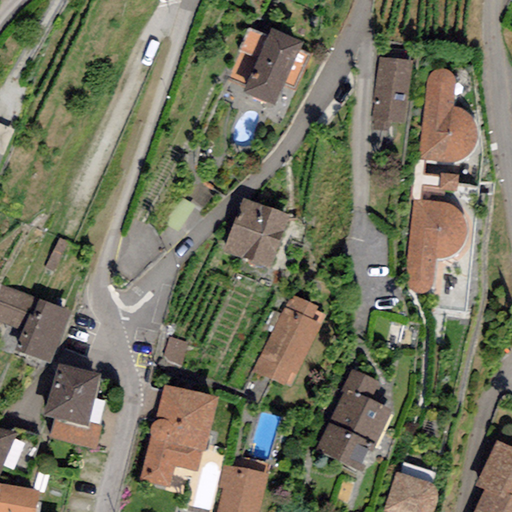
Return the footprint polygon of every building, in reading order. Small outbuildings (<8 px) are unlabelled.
[(302,51),(271,37),(269,42),(249,33),(227,80),(246,89),(242,99),(274,114),(285,89),(293,92),(309,59),(301,55),(302,51)] [(413,65),(379,60),(373,104),(375,105),(371,134),(389,136),(390,128),(403,130),(413,65)] [(428,85),(418,162),(451,166),(461,165),(467,161),(473,154),(476,148),(477,142),(475,132),(473,128),(470,122),(466,116),(460,112),(453,111),(455,90),(454,83),(451,78),(445,74),(440,73),(433,74),(430,78),(428,85)] [(445,180),(443,196),(459,198),(462,182),(445,180)] [(289,221),(243,202),(222,254),(269,273),(289,221)] [(443,208),(414,203),(406,271),(406,276),(407,284),(407,289),(410,294),(415,297),(421,298),(427,297),(430,293),(432,289),(436,264),(439,264),(444,263),(451,261),(457,256),(461,250),(464,243),(465,237),(464,229),(462,223),(458,216),(453,211),(443,208)] [(40,301),(0,285),(0,322),(22,334),(29,319),(32,320),(38,306),(40,301)] [(291,297),(284,310),(311,324),(317,311),(291,297)] [(73,320),(38,306),(32,320),(29,319),(22,334),(13,356),(50,372),(73,320)] [(311,324),(284,310),(251,372),(284,390),(291,378),(296,379),(321,330),(311,324)] [(95,454),(102,432),(89,428),(101,382),(57,370),(43,422),(53,426),(48,441),(95,454)] [(380,386),(351,373),(341,394),(344,396),(314,455),(362,478),(372,458),(393,414),(372,404),(380,386)] [(217,406),(164,391),(156,426),(153,428),(151,432),(150,438),(151,441),(139,484),(169,493),(175,471),(197,477),(201,460),(204,460),(217,406)] [(0,478),(16,440),(0,434),(0,478)] [(505,498),(511,501),(511,451),(498,445),(474,490),(484,495),(503,502),(505,498)] [(259,511),(267,479),(223,468),(218,489),(223,490),(217,511),(259,511)] [(426,488),(396,478),(385,511),(435,511),(436,511),(436,505),(437,500),(435,496),(431,491),(426,488)] [(37,511),(40,499),(0,491),(0,511),(37,511)] [(511,511),(511,501),(505,498),(503,502),(484,495),(475,511),(511,511)]
